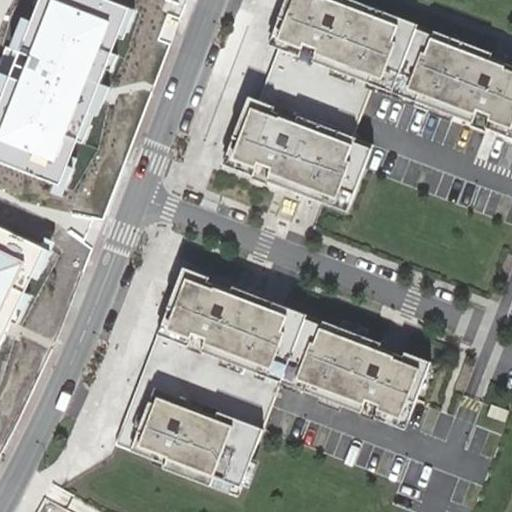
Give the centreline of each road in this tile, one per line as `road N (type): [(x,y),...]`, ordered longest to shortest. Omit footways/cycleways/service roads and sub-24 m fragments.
road 1 (residential): [(498,333),(138,195)]
road 2 (residential): [(138,195),(51,409),(0,504)]
road 3 (residential): [(217,0),(138,195)]
